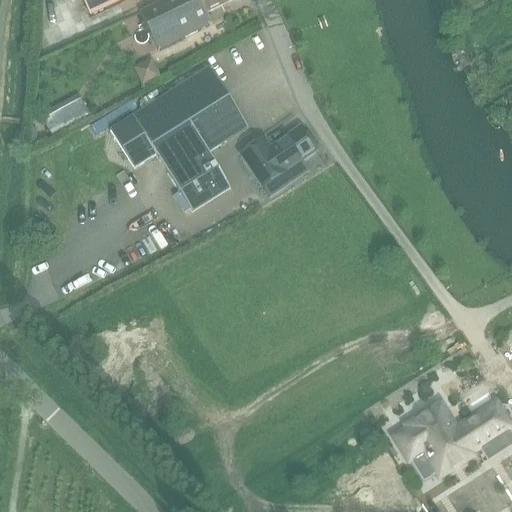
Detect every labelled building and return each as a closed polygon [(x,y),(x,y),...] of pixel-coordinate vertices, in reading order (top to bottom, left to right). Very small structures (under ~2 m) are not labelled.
[(81,0),(90,18),(116,7),(131,0),(81,0)] [(170,0),(140,15),(158,52),(212,26),(207,15),(238,0),(170,0)] [(116,131),(110,134),(134,171),(156,157),(234,107),(211,70),(116,131)] [(82,99),(44,120),(52,136),(90,115),(82,99)] [(208,155),(248,130),(234,108),(156,157),(179,194),(173,197),(184,215),(190,211),(192,214),(230,190),(208,155)] [(107,117),(89,129),(98,142),(110,134),(116,131),(107,117)] [(258,142),(238,155),(262,191),(281,178),(302,164),(316,154),(300,130),(272,149),(268,142),(265,138),(258,142)] [(410,431),(396,440),(410,461),(410,460),(424,483),(438,475),(439,477),(479,452),(477,449),(508,429),(509,429),(496,408),(456,433),(440,408),(408,429),(410,431)]
